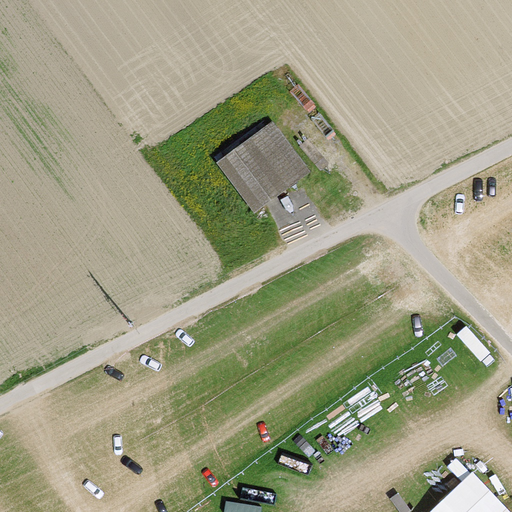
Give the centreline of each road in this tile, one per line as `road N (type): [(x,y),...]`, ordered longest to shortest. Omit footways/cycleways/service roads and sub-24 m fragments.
road 1 (unclassified): [(0,409),(381,214)]
road 2 (residential): [(511,348),(381,214)]
road 3 (unclassified): [(381,214),(511,148)]
